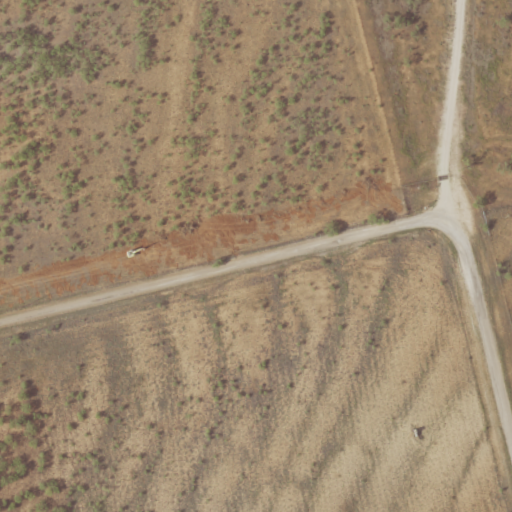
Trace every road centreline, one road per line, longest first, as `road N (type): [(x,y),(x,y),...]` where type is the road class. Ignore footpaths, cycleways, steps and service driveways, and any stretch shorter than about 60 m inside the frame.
road 1 (residential): [(511,453),(463,255),(438,220),(414,218),(0,318)]
road 2 (residential): [(414,218),(426,0)]
